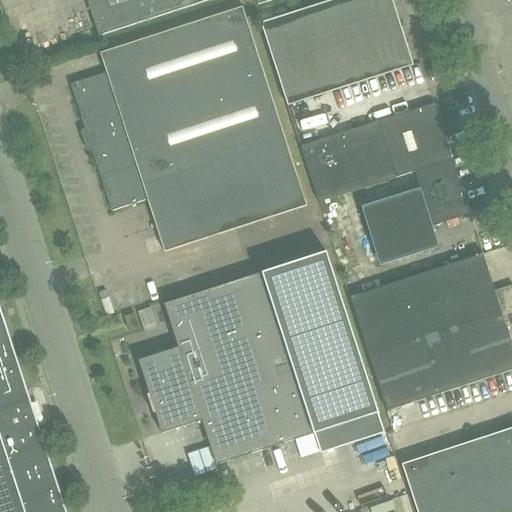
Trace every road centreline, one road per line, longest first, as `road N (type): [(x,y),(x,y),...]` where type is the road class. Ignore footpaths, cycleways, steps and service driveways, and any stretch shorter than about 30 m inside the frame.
road 1 (unclassified): [(115,511),(0,157)]
road 2 (unclassified): [(511,163),(458,0)]
